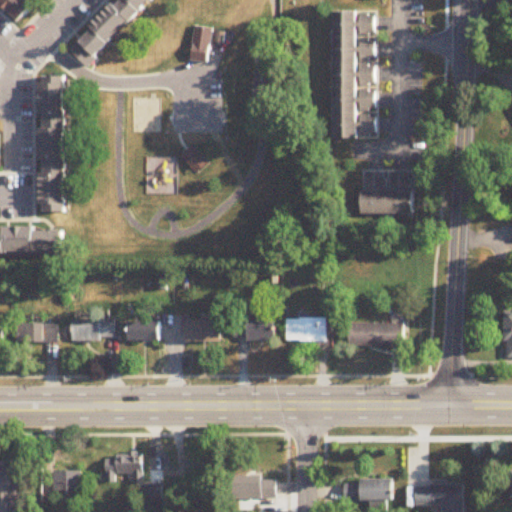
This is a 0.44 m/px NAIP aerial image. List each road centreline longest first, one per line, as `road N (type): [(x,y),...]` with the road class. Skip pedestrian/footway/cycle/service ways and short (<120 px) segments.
road 1 (tertiary): [(36,410),(511,409)]
road 2 (residential): [(449,410),(469,0)]
